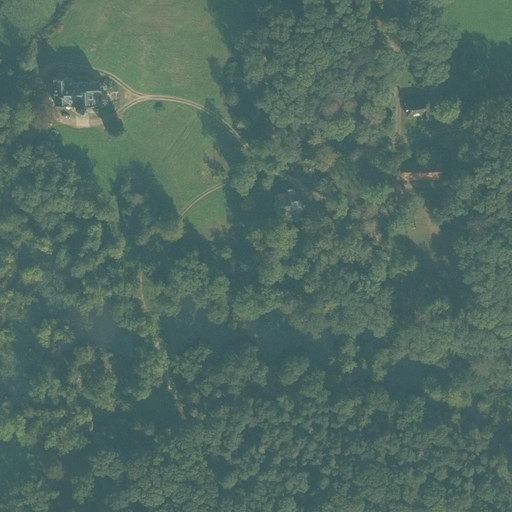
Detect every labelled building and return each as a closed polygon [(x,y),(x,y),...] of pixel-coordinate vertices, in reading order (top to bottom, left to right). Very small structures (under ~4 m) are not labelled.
[(471,49),(460,51),(463,75),(474,74),(471,49)] [(318,74),(296,76),(298,92),(320,90),(318,74)] [(68,77),(52,78),(54,104),(69,103),(71,102),(71,105),(76,105),(76,109),(79,112),(84,112),(86,109),(86,105),(86,104),(100,103),(100,91),(103,91),(106,89),(106,85),(103,82),(99,83),(99,81),(71,82),(71,80),(70,78),(68,78),(68,77)] [(428,100),(404,103),(406,116),(420,114),(421,119),(430,118),(428,100)] [(435,162),(396,162),(396,179),(441,180),(440,155),(435,155),(435,162)] [(287,193),(275,194),(278,220),(290,219),(290,222),(298,221),(297,214),(300,211),(299,200),(294,195),(293,189),(287,190),(287,193)] [(390,247),(396,242),(390,236),(385,241),(390,247)] [(390,253),(359,246),(357,252),(389,260),(390,253)]
